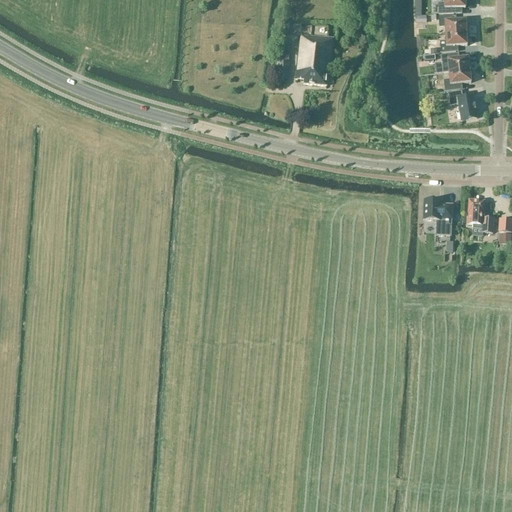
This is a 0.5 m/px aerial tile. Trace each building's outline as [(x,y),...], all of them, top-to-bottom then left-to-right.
[(465,10),(464,0),(444,0),(444,4),(438,5),(438,16),(453,16),(453,10),(465,10)] [(445,28),(445,36),(466,34),(465,22),(454,22),(453,17),(438,18),(439,29),(445,28)] [(425,28),(425,18),(413,19),(414,28),(425,28)] [(466,34),(445,36),(446,47),(440,48),(440,55),(455,53),(455,48),(467,47),(466,34)] [(330,76),(333,40),(299,36),(295,82),(303,83),(303,85),(326,88),(327,76),(330,76)] [(289,55),(279,54),(278,64),(276,80),(289,81),(290,64),(289,64),(289,55)] [(441,64),(435,65),(436,75),(449,74),(469,72),(468,59),(456,60),(456,55),(441,56),(441,64)] [(449,81),(444,82),(445,93),(460,91),(459,86),(471,84),(469,72),(449,74),(449,81)] [(461,92),(448,94),(450,107),(459,106),(462,123),(476,120),(473,98),(463,100),(461,92)] [(442,201),(424,201),(423,222),(435,222),(435,237),(451,238),(452,222),(453,222),(453,205),(442,205),(442,201)] [(484,203),(469,202),(468,214),(474,214),(473,230),(483,231),(482,234),(492,235),(493,220),(486,220),(487,215),(483,215),(484,203)] [(511,223),(511,221),(500,221),(499,233),(511,234),(511,223)]
